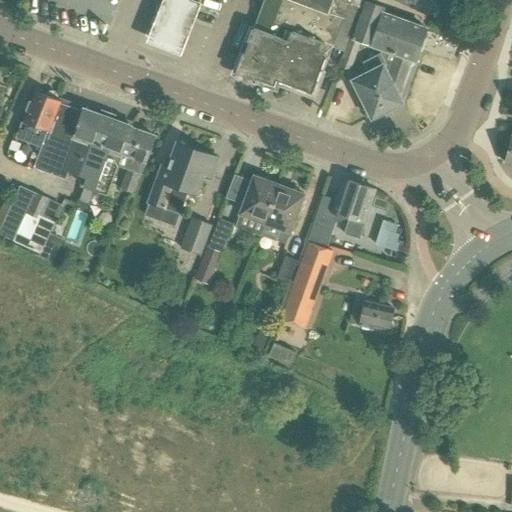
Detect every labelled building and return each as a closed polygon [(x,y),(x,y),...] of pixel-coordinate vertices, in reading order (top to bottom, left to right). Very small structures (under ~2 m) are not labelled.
[(198,7),(180,0),(160,0),(145,42),(181,56),(198,7)] [(363,0),(263,0),(236,73),(273,86),(276,81),(312,94),(330,47),(332,48),(348,5),(360,10),(363,0)] [(361,42),(371,46),(383,13),(385,7),(365,0),(352,37),(350,37),(339,66),(350,70),(361,42)] [(396,0),(427,15),(433,0),(396,0)] [(371,46),(382,50),(411,60),(415,61),(427,29),(383,13),(371,46)] [(411,60),(382,50),(380,53),(363,63),(369,74),(354,82),(373,118),(401,102),(399,98),(411,60)] [(42,147),(59,102),(59,100),(34,91),(27,109),(26,109),(16,137),(42,147)] [(83,111),(59,102),(42,147),(34,167),(66,178),(68,171),(87,178),(84,185),(106,193),(117,164),(121,153),(120,152),(128,128),(129,126),(83,109),(83,111)] [(155,138),(128,128),(120,152),(121,153),(117,164),(128,168),(120,190),(132,194),(139,174),(141,175),(146,163),(155,138)] [(150,202),(180,213),(188,191),(196,194),(211,155),(178,143),(168,169),(163,167),(150,202)] [(239,214),(265,223),(279,185),(253,176),(239,214)] [(374,190),(347,180),(342,183),(335,200),(322,196),(313,221),(332,228),(335,220),(340,221),(346,218),(349,219),(344,233),(358,237),(374,190)] [(279,185),(265,223),(280,229),(276,240),(285,244),(304,194),(279,185)] [(0,233),(13,241),(26,247),(40,216),(41,215),(49,198),(37,193),(36,193),(20,186),(0,228),(0,233)] [(40,216),(26,247),(40,254),(55,222),(41,215),(40,216)] [(192,217),(180,247),(200,255),(212,225),(192,217)] [(220,253),(222,253),(233,225),(218,219),(215,226),(206,247),(220,253)] [(220,253),(206,247),(203,256),(217,262),(220,253)] [(290,285),(279,316),(303,325),(325,264),(301,255),(298,262),(290,285)] [(278,280),(290,285),(298,262),(286,257),(278,280)] [(222,275),(210,280),(216,295),(228,291),(222,275)] [(388,331),(393,307),(365,301),(365,302),(355,300),(350,323),(388,331)] [(243,347),(261,355),(268,342),(250,333),(243,347)] [(268,356),(290,366),(295,354),(273,344),(268,356)] [(0,511),(19,511),(58,360),(0,345),(0,511)] [(289,474),(301,471),(295,453),(284,456),(289,474)]
